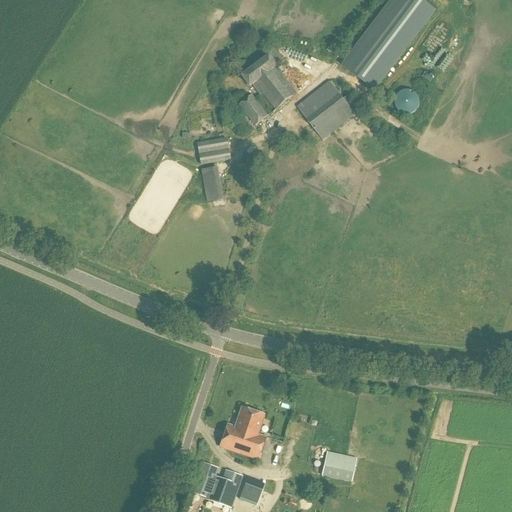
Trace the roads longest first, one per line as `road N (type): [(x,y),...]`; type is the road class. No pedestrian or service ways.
road 1 (secondary): [(511,376),(222,333)]
road 2 (secondary): [(222,333),(0,246)]
road 3 (unclassified): [(166,511),(222,333)]
